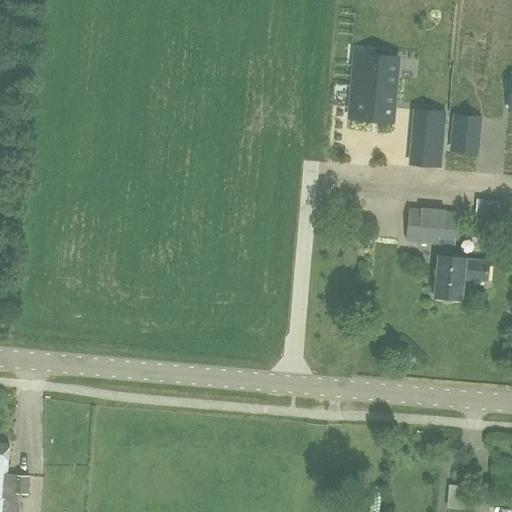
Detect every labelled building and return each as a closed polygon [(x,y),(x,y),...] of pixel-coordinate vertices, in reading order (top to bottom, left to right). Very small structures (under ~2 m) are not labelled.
[(355,65),(351,115),(391,119),(396,59),(374,57),(373,66),(355,65)] [(455,57),(451,109),(472,111),(476,59),(455,57)] [(420,111),(416,149),(440,151),(443,124),(440,124),(441,113),(420,111)] [(476,153),(478,129),(454,127),(452,151),(476,153)] [(454,256),(458,213),(410,208),(407,240),(440,243),(435,296),(463,299),(465,279),(488,281),(490,261),(467,259),(467,258),(454,256)] [(8,443),(0,443),(0,511),(4,511),(5,492),(28,494),(29,476),(6,474),(8,443)]
